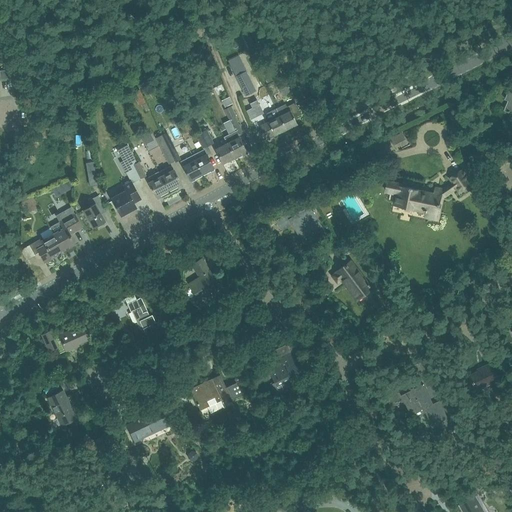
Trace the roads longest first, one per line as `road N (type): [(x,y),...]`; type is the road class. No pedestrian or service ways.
road 1 (tertiary): [(206,200),(511,42)]
road 2 (tertiary): [(0,316),(206,200)]
road 3 (residential): [(100,377),(116,396),(275,319)]
road 4 (residential): [(338,366),(452,332),(511,284)]
road 5 (residential): [(244,511),(368,419)]
road 6 (residential): [(275,319),(206,200)]
